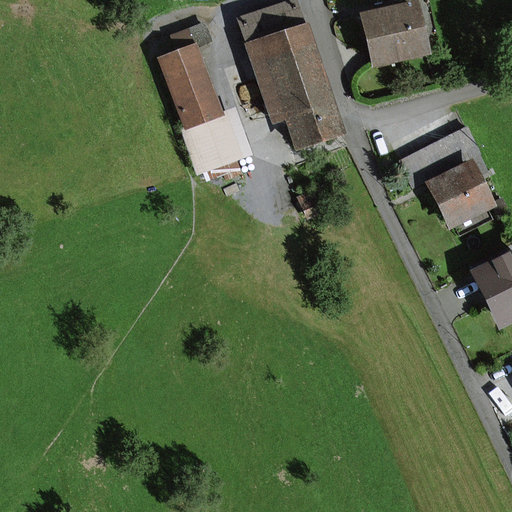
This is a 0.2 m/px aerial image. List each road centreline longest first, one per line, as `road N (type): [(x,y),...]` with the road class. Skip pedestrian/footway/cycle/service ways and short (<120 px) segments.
road 1 (residential): [(511,464),(350,130)]
road 2 (residential): [(350,130),(511,83)]
road 3 (residential): [(350,130),(312,0)]
